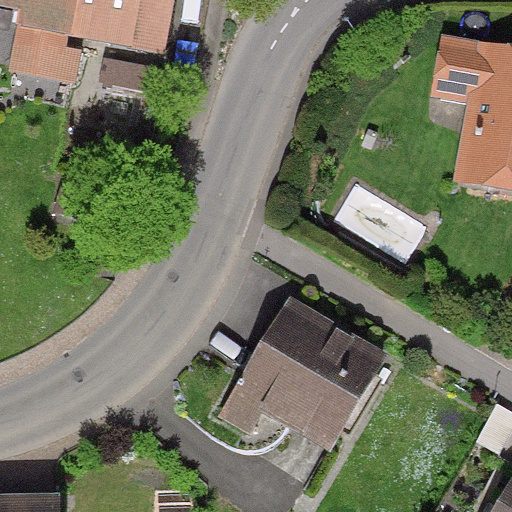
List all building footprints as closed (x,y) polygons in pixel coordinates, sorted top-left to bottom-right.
[(0,0),(0,4),(20,8),(18,25),(72,35),(78,0),(0,0)] [(174,0),(78,0),(72,35),(165,54),(174,0)] [(72,35),(18,25),(9,71),(77,84),(84,48),(70,45),(72,35)] [(467,104),(454,181),(511,192),(511,46),(441,33),(432,96),(467,104)] [(158,68),(106,56),(100,81),(153,92),(158,68)] [(388,353),(289,295),(219,416),(249,434),(263,411),(331,452),(343,431),(376,374),(388,353)] [(383,379),(376,374),(343,431),(351,435),(383,379)] [(511,511),(511,480),(493,511),(511,511)] [(60,511),(60,493),(0,493),(0,511),(60,511)]
